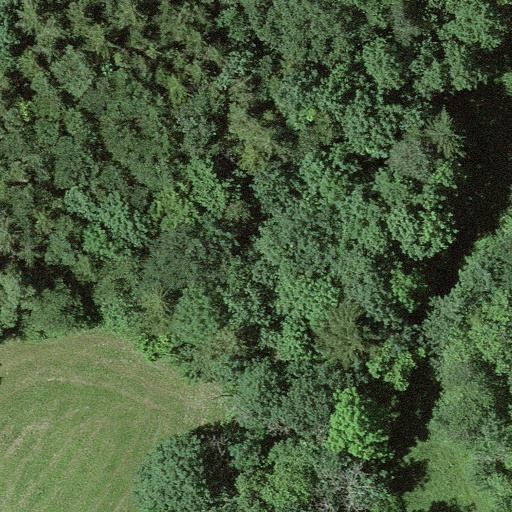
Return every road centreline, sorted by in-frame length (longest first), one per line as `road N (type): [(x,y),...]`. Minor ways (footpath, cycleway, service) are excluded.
road 1 (track): [(509,90),(440,348),(446,406),(498,511)]
road 2 (track): [(511,89),(333,72),(283,57),(201,0)]
